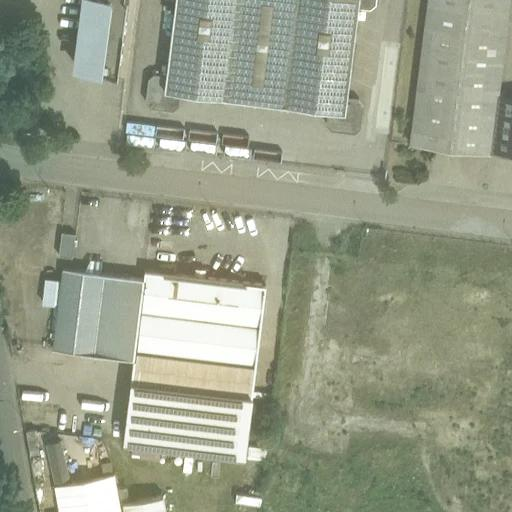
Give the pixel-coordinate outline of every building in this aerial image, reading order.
[(128,0),(86,0),(78,65),(101,68),(119,74),(128,0)] [(176,0),(167,75),(165,87),(180,88),(226,94),(226,97),(229,101),(232,101),(232,102),(238,103),(238,102),(241,103),(245,100),(246,97),(331,107),(346,109),(348,98),(359,3),(359,0),(176,0)] [(511,0),(428,0),(411,141),(492,151),(500,91),(511,0)] [(167,75),(162,74),(156,74),(152,77),(151,82),(150,93),(149,99),(152,103),(158,103),(158,104),(171,105),(174,105),(178,102),(178,99),(179,99),(180,88),(165,87),(167,75)] [(511,92),(500,91),(492,151),(511,153),(511,92)] [(362,103),(359,99),(353,99),(353,98),(348,98),(346,109),(331,107),(330,118),(330,121),(333,125),(336,126),(349,128),(349,127),(355,128),(359,125),(360,119),(361,109),(362,103)] [(77,231),(63,229),(60,253),(74,255),(77,231)] [(145,276),(64,266),(54,346),(135,356),(145,276)] [(267,283),(146,268),(145,276),(135,356),(132,379),(133,379),(133,380),(253,395),(253,394),(267,283)] [(253,395),(133,380),(125,439),(246,454),(253,395)] [(47,460),(51,476),(65,473),(61,456),(47,460)] [(122,511),(115,471),(56,482),(61,511),(122,511)] [(167,511),(164,493),(124,500),(126,511),(167,511)]
